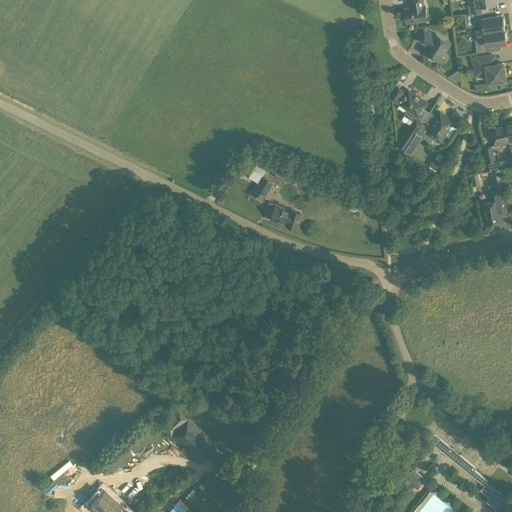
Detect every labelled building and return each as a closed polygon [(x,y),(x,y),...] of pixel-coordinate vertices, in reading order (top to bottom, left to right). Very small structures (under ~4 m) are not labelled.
[(427,19),(425,5),(424,5),(422,0),(410,0),(411,7),(404,8),(406,22),(427,19)] [(475,0),(476,4),(469,5),(470,13),(489,10),(488,3),(498,2),(497,0),(475,0)] [(483,24),(484,31),(504,28),(503,25),(505,25),(504,17),(502,17),(502,14),(496,15),(495,9),(471,13),(473,26),(483,24)] [(450,42),(436,33),(434,35),(424,28),(417,38),(428,46),(424,51),(437,59),(441,53),(443,54),(450,42)] [(504,31),(504,28),(484,31),(485,38),(475,39),(477,52),(501,49),(500,43),(506,42),(505,39),(507,39),(506,31),(504,31)] [(503,62),(491,64),(489,55),(474,58),(476,74),(488,75),(489,82),(505,79),(503,62)] [(409,91),(407,94),(399,89),(393,99),(417,115),(398,145),(405,149),(416,132),(429,112),(423,108),(424,106),(423,105),(426,101),(409,91)] [(436,117),(429,112),(416,132),(429,141),(432,137),(440,142),(441,140),(444,141),(447,139),(448,135),(446,133),(454,120),(440,111),(436,117)] [(496,144),(508,142),(504,123),(491,126),(496,144)] [(485,147),(488,162),(493,161),(494,161),(491,145),(485,147)] [(442,163),(434,157),(429,165),(437,171),(442,163)] [(491,171),(494,187),(503,185),(500,169),(491,171)] [(264,170),(257,182),(250,193),(262,200),(276,177),(264,170)] [(293,180),(297,180),(299,178),(299,175),(297,172),(293,172),(291,175),(291,178),(293,180)] [(471,186),(479,184),(478,175),(470,176),(471,186)] [(501,221),(500,213),(507,212),(502,188),(490,191),(492,200),(483,202),(487,224),(501,221)] [(341,191),(337,200),(350,206),(353,196),(341,191)] [(269,220),(285,225),(285,224),(294,227),(299,213),(290,210),(290,209),(274,204),(269,220)] [(170,436),(199,463),(217,444),(188,418),(187,418),(174,406),(158,423),(162,426),(161,427),(170,436)] [(144,424),(129,438),(139,449),(154,436),(144,424)] [(447,444),(436,435),(424,449),(429,453),(435,445),(442,451),(447,444)] [(454,450),(449,456),(465,470),(470,463),(454,450)] [(474,470),(471,474),(485,485),(486,483),(488,481),(474,470)] [(417,489),(426,479),(417,471),(411,478),(414,480),(411,484),(417,489)] [(44,492),(48,487),(46,485),(41,480),(36,484),(44,492)] [(129,511),(127,510),(128,509),(102,486),(83,507),(88,511),(129,511)] [(511,502),(497,490),(496,491),(492,488),(487,495),(490,497),(487,501),(496,509),(492,511),(508,511),(506,509),(511,502)]
